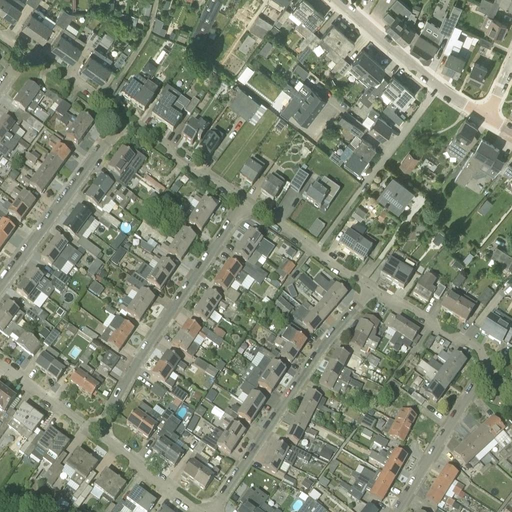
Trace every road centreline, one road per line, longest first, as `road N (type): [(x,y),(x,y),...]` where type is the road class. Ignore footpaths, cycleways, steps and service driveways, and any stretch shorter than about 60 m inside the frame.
road 1 (residential): [(96,432),(245,200)]
road 2 (residential): [(212,511),(369,286)]
road 3 (residential): [(0,281),(120,121)]
road 4 (residential): [(395,511),(474,386),(487,382)]
road 5 (residential): [(487,382),(478,348),(369,286)]
road 6 (residential): [(369,286),(245,200)]
road 7 (residential): [(245,200),(171,158),(143,127),(120,121)]
road 8 (tertiary): [(436,85),(335,0)]
road 9 (residential): [(200,511),(96,432)]
road 10 (residential): [(361,186),(436,85)]
road 11 (residential): [(120,121),(66,72),(25,54)]
